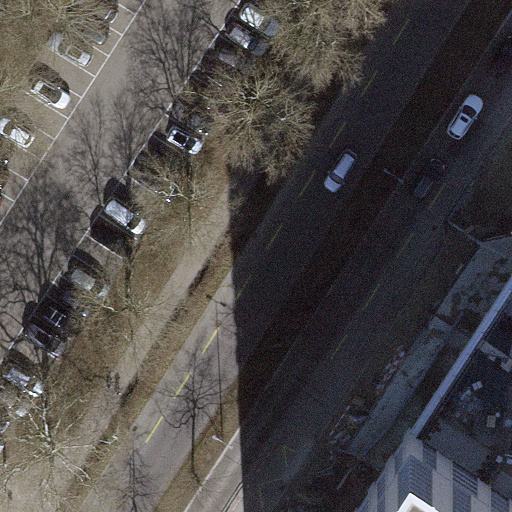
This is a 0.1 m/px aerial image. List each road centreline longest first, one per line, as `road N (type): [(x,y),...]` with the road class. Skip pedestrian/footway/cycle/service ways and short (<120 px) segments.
road 1 (secondary): [(445,0),(125,511)]
road 2 (secondary): [(207,511),(511,53)]
